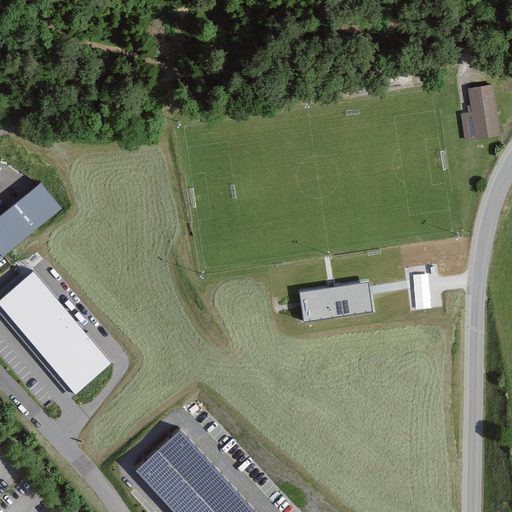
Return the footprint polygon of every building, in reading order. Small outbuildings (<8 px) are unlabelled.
[(462,141),(499,136),(491,85),(465,89),(468,106),(465,106),(466,113),(458,114),(462,141)] [(0,259),(64,209),(42,181),(0,214),(0,259)] [(112,365),(34,272),(0,299),(0,306),(75,396),(112,365)] [(368,280),(301,291),(305,321),(373,310),(368,280)] [(254,511),(180,431),(136,471),(173,511),(254,511)]
